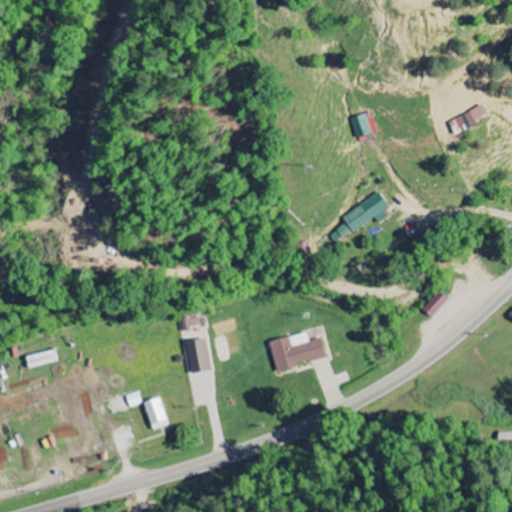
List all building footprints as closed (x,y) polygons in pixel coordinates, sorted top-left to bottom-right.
[(348,120),(355,140),(377,132),(370,112),(348,120)] [(342,217),(352,234),(376,220),(378,224),(391,216),(379,195),(342,217)] [(267,341),(273,370),(323,359),(318,338),(306,340),(304,333),(267,341)] [(205,339),(185,341),(188,372),(208,371),(205,339)] [(140,405),(137,392),(124,396),(128,409),(140,405)] [(165,426),(156,397),(140,402),(149,431),(165,426)]
